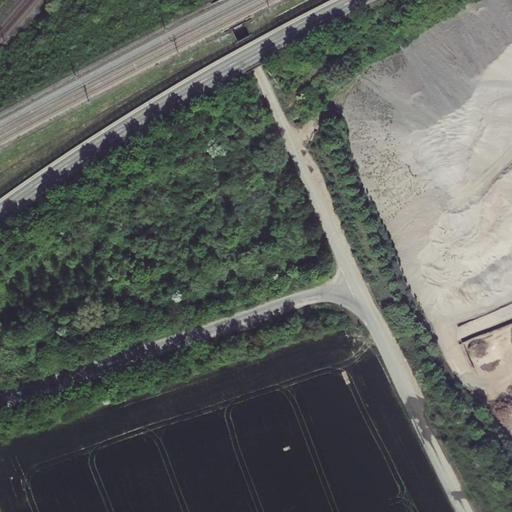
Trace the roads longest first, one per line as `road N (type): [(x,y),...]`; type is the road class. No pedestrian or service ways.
road 1 (unclassified): [(0,401),(356,281)]
road 2 (track): [(356,281),(226,0)]
road 3 (secondary): [(0,211),(240,59)]
road 4 (unclassified): [(464,511),(356,281)]
road 5 (secondary): [(354,0),(240,59)]
